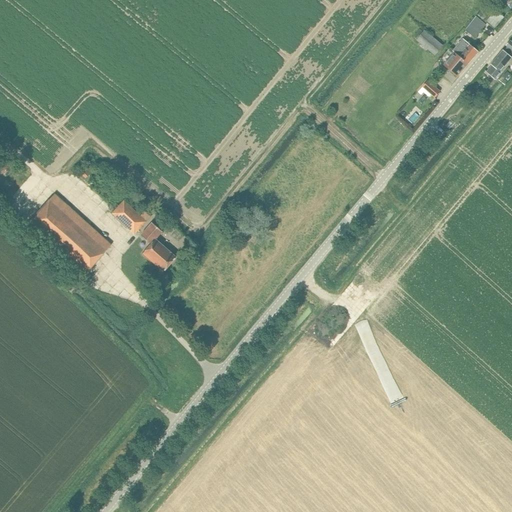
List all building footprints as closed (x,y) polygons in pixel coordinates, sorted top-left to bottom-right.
[(475,38),(486,25),(476,17),(465,30),(475,38)] [(435,55),(443,46),(424,30),(416,40),(435,55)] [(467,63),(477,52),(462,39),(453,50),(467,63)] [(503,51),(502,50),(491,64),(492,65),(486,71),(495,79),(501,72),(499,71),(511,57),(511,58),(511,42),(510,40),(506,45),(507,47),(503,51)] [(467,63),(454,52),(444,64),(457,76),(467,63)] [(434,97),(439,91),(427,81),(422,87),(434,97)] [(86,170),(93,174),(97,167),(90,163),(86,170)] [(86,273),(111,245),(55,194),(30,223),(86,273)] [(140,214),(124,200),(112,213),(135,234),(151,217),(144,210),(140,214)] [(163,271),(176,256),(156,239),(163,231),(152,222),(142,235),(151,243),(142,253),(163,271)]
